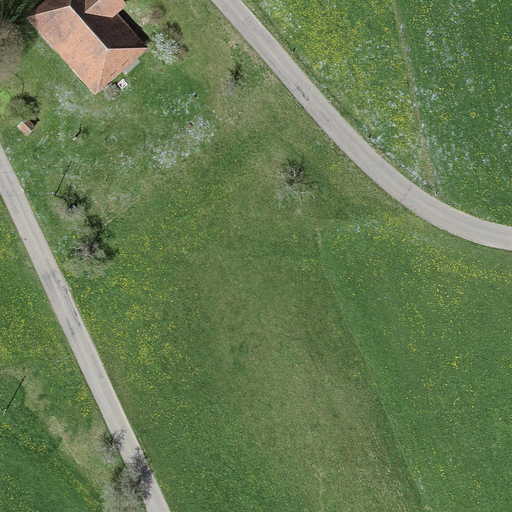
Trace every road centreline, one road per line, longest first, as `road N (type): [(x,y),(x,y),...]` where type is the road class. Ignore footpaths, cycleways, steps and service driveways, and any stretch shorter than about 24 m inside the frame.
road 1 (unclassified): [(225,0),(374,167),(449,219),(511,238)]
road 2 (unclassified): [(157,511),(0,167)]
